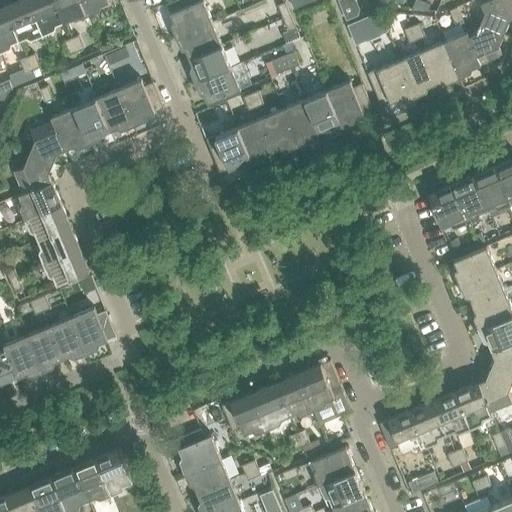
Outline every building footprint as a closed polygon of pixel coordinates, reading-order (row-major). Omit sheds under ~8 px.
[(44,32),(30,0),(17,0),(6,5),(19,38),(27,34),(28,36),(32,37),(44,32)] [(64,19),(56,0),(30,0),(44,32),(55,27),(57,24),(56,22),(64,19)] [(88,14),(82,0),(56,0),(64,19),(72,16),(72,17),(77,18),(88,14)] [(82,0),(88,14),(100,9),(101,5),(101,4),(109,0),(82,0)] [(213,21),(204,0),(196,0),(197,0),(196,0),(172,0),(167,2),(174,20),(173,21),(171,24),(176,36),(213,21)] [(360,8),(356,0),(338,0),(347,19),(358,14),(360,8)] [(511,16),(511,0),(483,0),(481,1),(485,11),(481,21),(504,31),(510,17),(511,16)] [(291,14),(286,2),(278,5),(283,18),(291,14)] [(19,38),(6,5),(0,7),(0,50),(11,46),(13,42),(12,41),(19,38)] [(463,18),(461,13),(458,6),(450,9),(455,21),(463,18)] [(379,11),(348,24),(355,41),(386,27),(379,11)] [(297,27),(291,14),(283,18),(289,31),(297,27)] [(222,43),(213,21),(176,36),(181,48),(185,49),(186,49),(189,57),(222,43)] [(499,44),(504,31),(481,21),(476,31),(469,34),(481,63),(503,54),(499,44)] [(425,36),(420,23),(412,26),(417,39),(425,36)] [(417,39),(412,26),(405,29),(410,42),(417,39)] [(481,63),(469,34),(467,30),(444,39),(459,76),(471,72),(472,68),(472,67),(481,63)] [(85,48),(80,34),(72,38),(77,51),(85,48)] [(77,51),(72,38),(64,41),(70,54),(77,51)] [(459,76),(444,39),(422,49),(436,82),(443,79),(444,80),(447,81),(459,76)] [(232,65),(222,43),(189,57),(193,65),(191,65),(190,69),(195,80),(232,65)] [(436,82),(422,49),(399,58),(415,95),(427,90),(428,87),(428,85),(436,82)] [(300,63),(294,50),(286,54),(292,67),(300,63)] [(41,66),(35,53),(28,56),(33,69),(41,66)] [(292,67),(286,54),(272,60),(277,73),(292,67)] [(33,69),(28,56),(20,59),(25,72),(33,69)] [(415,95),(399,58),(368,72),(381,104),(399,97),(400,98),(403,100),(415,95)] [(241,88),(232,65),(195,80),(200,92),(203,93),(204,93),(208,102),(241,88)] [(99,79),(93,66),(86,69),(91,82),(99,79)] [(91,82),(86,69),(78,72),(83,86),(91,82)] [(164,107),(153,81),(144,85),(141,78),(119,87),(134,124),(145,119),(147,115),(146,114),(164,107)] [(350,79),(327,88),(343,125),(354,120),(355,117),(355,116),(373,108),(362,82),(353,86),(350,79)] [(54,98),(48,85),(40,89),(46,102),(54,98)] [(134,124),(119,87),(96,97),(110,129),(118,126),(119,127),(122,129),(134,124)] [(32,94),(30,88),(21,91),(24,97),(32,94)] [(343,125),(327,88),(304,98),(318,131),(327,128),(327,129),(330,130),(343,125)] [(265,103),(259,89),(251,93),(257,106),(265,103)] [(257,106),(251,93),(243,96),(249,109),(257,106)] [(110,129),(96,97),(75,106),(90,142),(101,137),(103,134),(102,133),(110,129)] [(318,131),(304,98),(282,107),(297,144),(310,139),(311,136),(311,134),(318,131)] [(90,142),(75,106),(51,116),(53,120),(64,148),(74,145),(74,146),(78,147),(90,142)] [(297,144),(282,107),(260,116),(274,149),(282,146),(283,147),(286,149),(297,144)] [(274,149),(260,116),(238,126),(254,162),(265,157),(267,154),(266,153),(274,149)] [(64,148),(53,120),(31,129),(35,139),(29,152),(53,162),(57,152),(64,148)] [(254,162),(238,126),(215,135),(218,142),(209,146),(220,172),(238,165),(239,166),(242,167),(254,162)] [(49,172),(53,162),(29,152),(24,165),(14,169),(24,191),(52,180),(49,172)] [(511,158),(496,165),(511,201),(511,200),(511,158)] [(511,201),(496,165),(474,174),(488,207),(496,203),(496,204),(500,206),(511,201)] [(488,207),(474,174),(452,183),(467,220),(479,215),(481,211),(480,210),(488,207)] [(62,204),(56,188),(52,180),(24,191),(19,193),(23,202),(22,203),(20,205),(26,219),(62,204)] [(467,220),(452,183),(429,193),(443,226),(452,222),(452,223),(456,225),(467,220)] [(71,225),(69,221),(62,204),(26,219),(30,230),(34,231),(35,231),(38,239),(71,225)] [(81,248),(74,233),(71,225),(38,239),(42,247),(40,247),(39,251),(44,263),(81,248)] [(484,241),(481,233),(476,235),(479,243),(484,241)] [(462,247),(458,238),(451,241),(455,251),(462,247)] [(455,272),(460,283),(497,268),(487,245),(454,259),(457,268),(456,268),(455,272)] [(90,270),(88,266),(81,248),(44,263),(49,275),(52,275),(53,275),(57,284),(90,270)] [(17,274),(12,261),(4,264),(10,277),(17,274)] [(506,290),(497,268),(460,283),(465,295),(468,296),(469,296),(473,304),(506,290)] [(23,287),(17,274),(10,277),(15,291),(23,287)] [(91,275),(80,280),(85,292),(96,287),(91,275)] [(511,313),(511,304),(506,290),(473,304),(476,312),(475,313),(473,316),(478,328),(511,313)] [(51,307),(45,294),(38,297),(43,310),(51,307)] [(43,310),(38,297),(30,301),(36,314),(43,310)] [(117,335),(106,309),(95,313),(92,306),(72,315),(87,352),(98,347),(100,343),(99,342),(108,338),(117,335)] [(511,313),(478,328),(483,339),(487,341),(488,340),(492,349),(511,340),(511,313)] [(87,352),(72,315),(49,325),(63,357),(71,354),(71,355),(75,357),(87,352)] [(63,357),(49,325),(27,334),(42,370),(54,365),(55,362),(55,360),(63,357)] [(42,370),(27,334),(4,343),(18,376),(27,372),(27,374),(31,375),(42,370)] [(511,340),(492,349),(495,357),(490,367),(511,376),(511,340)] [(0,383),(18,376),(4,343),(2,344),(4,349),(0,350),(0,383)] [(330,358),(298,372),(313,408),(325,403),(327,399),(326,398),(334,394),(332,388),(341,384),(330,358)] [(511,397),(509,389),(511,381),(511,376),(490,367),(486,377),(478,381),(491,408),(511,399),(511,397)] [(313,408),(298,372),(276,381),(289,413),(297,410),(298,411),(301,413),(313,408)] [(289,413),(276,381),(254,390),(269,426),(281,421),(282,418),(282,416),(289,413)] [(491,408),(478,381),(456,390),(471,426),(483,421),(484,417),(483,416),(492,412),(491,408)] [(269,426),(254,390),(222,404),(233,429),(241,425),(244,432),(253,428),(254,430),(257,431),(269,426)] [(471,426),(456,390),(434,399),(447,431),(455,428),(455,429),(459,431),(471,426)] [(447,431),(434,399),(412,408),(427,444),(439,439),(440,435),(440,434),(447,431)] [(427,444),(412,408),(380,422),(390,448),(399,444),(402,450),(410,446),(411,447),(415,449),(427,444)] [(221,456),(211,432),(204,435),(201,427),(175,438),(182,455),(181,456),(180,459),(185,472),(221,456)] [(511,450),(511,432),(510,428),(501,431),(510,452),(511,450)] [(316,452),(311,441),(310,442),(305,429),(298,432),(303,445),(307,455),(316,452)] [(510,452),(501,431),(492,435),(501,455),(510,452)] [(303,445),(298,432),(290,435),(295,448),(303,445)] [(356,468),(346,445),(313,459),(317,468),(315,469),(314,471),(320,483),(356,468)] [(133,479),(127,463),(120,446),(97,456),(112,492),(123,488),(125,484),(124,483),(133,479)] [(455,450),(461,464),(464,471),(471,468),(463,447),(455,450)] [(461,464),(455,450),(448,454),(453,467),(461,464)] [(112,492),(97,456),(75,465),(88,498),(96,494),(97,495),(100,497),(112,492)] [(230,478),(221,456),(185,472),(190,483),(193,484),(195,483),(198,492),(230,478)] [(258,466),(255,459),(242,464),(245,472),(258,466)] [(88,498),(75,465),(52,475),(67,511),(80,506),(81,502),(81,501),(88,498)] [(261,474),(258,466),(245,472),(248,480),(261,474)] [(299,474),(296,466),(282,472),(285,479),(299,474)] [(365,490),(356,468),(320,483),(324,495),(328,496),(330,496),(332,503),(365,490)] [(438,481),(434,471),(408,482),(412,492),(438,481)] [(65,511),(67,511),(52,475),(30,484),(42,511),(65,511)] [(493,487),(488,475),(480,478),(485,490),(493,487)] [(211,511),(240,500),(230,478),(198,492),(201,500),(200,500),(198,504),(201,511),(211,511)] [(485,490),(480,478),(472,481),(477,494),(485,490)] [(42,511),(30,484),(8,493),(16,511),(42,511)] [(273,488),(260,494),(267,511),(276,511),(282,510),(273,488)] [(374,511),(365,490),(332,503),(336,511),(335,511),(334,511),(374,511)] [(16,511),(8,493),(0,496),(0,511),(16,511)] [(511,511),(511,495),(490,504),(493,511),(511,511)] [(493,511),(490,504),(487,496),(465,505),(467,511),(493,511)] [(244,511),(240,500),(211,511),(244,511)]
